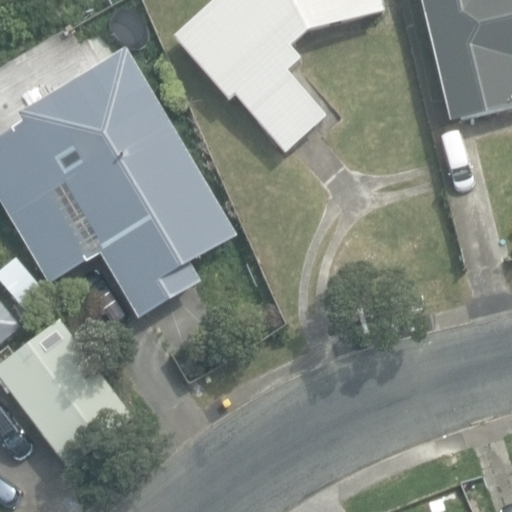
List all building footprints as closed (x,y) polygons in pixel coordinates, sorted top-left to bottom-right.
[(239,95),(289,152),(330,114),(292,70),(305,58),(296,46),(311,32),(389,12),(386,0),(220,0),(179,38),(234,100),(239,95)] [(511,0),(425,0),(454,120),(511,106),(511,0)] [(105,253),(143,318),(206,281),(195,261),(239,235),(131,50),(23,114),(35,134),(0,154),(0,191),(53,283),(105,253)] [(0,278),(39,326),(59,310),(18,260),(0,274),(0,278)] [(0,350),(25,329),(0,299),(0,350)] [(139,417),(63,321),(0,371),(0,379),(72,470),(139,417)]
